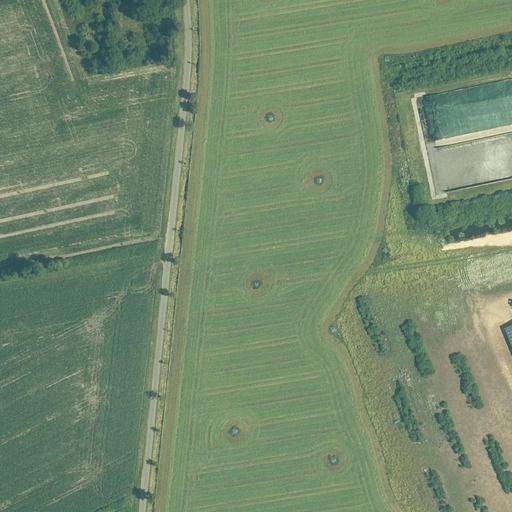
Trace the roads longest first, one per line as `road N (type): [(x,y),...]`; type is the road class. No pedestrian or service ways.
road 1 (residential): [(165,283),(187,0)]
road 2 (residential): [(165,283),(141,511)]
